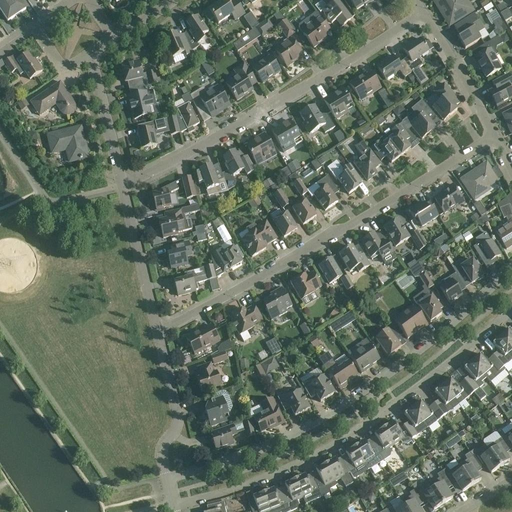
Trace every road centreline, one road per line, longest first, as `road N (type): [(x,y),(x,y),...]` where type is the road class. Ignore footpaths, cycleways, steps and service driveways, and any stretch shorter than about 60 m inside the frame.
road 1 (residential): [(164,478),(301,430),(395,370),(511,267)]
road 2 (residential): [(171,504),(260,479),(364,425),(511,304)]
road 3 (residential): [(156,333),(493,135)]
road 4 (residential): [(120,186),(314,84),(422,12)]
road 5 (residential): [(164,478),(161,449),(177,423),(156,333)]
road 6 (residential): [(156,333),(120,186)]
road 7 (residential): [(493,135),(422,12)]
road 8 (residential): [(120,186),(91,54)]
